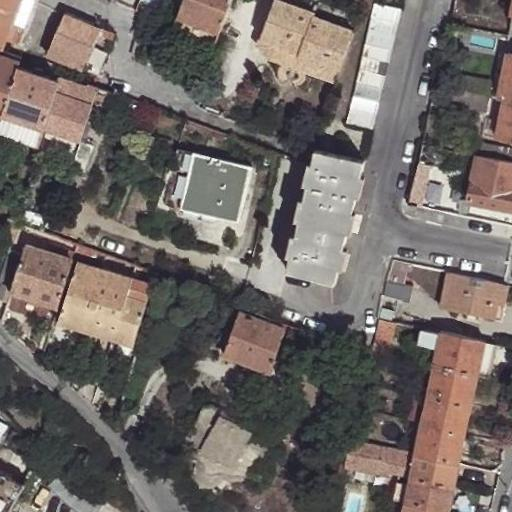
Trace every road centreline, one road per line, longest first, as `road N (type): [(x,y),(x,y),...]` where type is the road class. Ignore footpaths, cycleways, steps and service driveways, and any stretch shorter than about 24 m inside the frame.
road 1 (residential): [(301,154),(282,220),(285,282),(315,298),(358,297),(376,281),(396,205)]
road 2 (residential): [(0,338),(112,435),(176,511)]
road 3 (residential): [(434,0),(396,147),(396,205)]
road 4 (residential): [(72,0),(129,23),(116,72),(186,99)]
road 5 (residential): [(396,205),(413,224),(511,248)]
